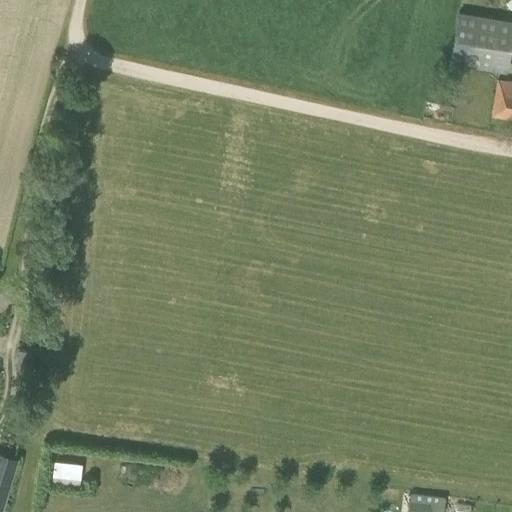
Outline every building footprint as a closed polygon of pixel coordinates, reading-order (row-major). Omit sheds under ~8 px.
[(505,69),(511,31),(511,21),(458,12),(450,59),(505,69)] [(511,117),(511,81),(499,79),(493,114),(511,117)] [(0,511),(1,511),(18,458),(0,451),(0,511)] [(77,482),(80,461),(52,457),(49,478),(77,482)] [(409,499),(408,511),(430,511),(431,502),(409,499)]
